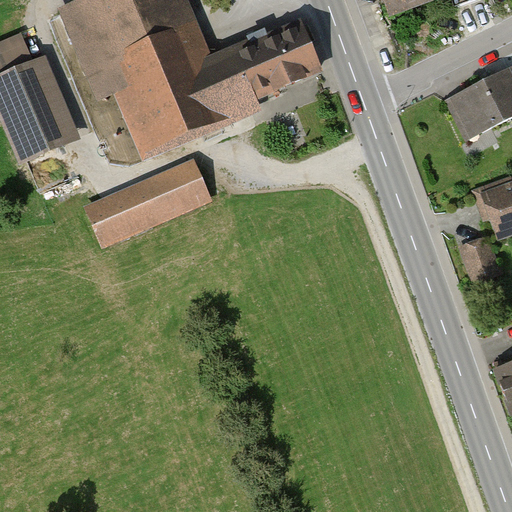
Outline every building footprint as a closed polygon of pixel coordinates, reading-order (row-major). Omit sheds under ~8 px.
[(212,58),(187,0),(84,0),(58,11),(97,104),(115,97),(143,165),(262,115),(258,104),(326,76),(302,21),(212,58)] [(445,0),(378,0),(387,22),(445,0)] [(33,63),(22,38),(0,46),(0,122),(19,169),(82,143),(47,58),(33,63)] [(511,118),(511,80),(510,76),(448,106),(466,141),(511,118)] [(214,204),(195,161),(84,210),(103,252),(214,204)] [(511,184),(479,196),(497,245),(511,239),(511,184)] [(498,275),(486,241),(461,250),(473,284),(498,275)] [(511,410),(511,364),(495,371),(509,412),(511,410)]
